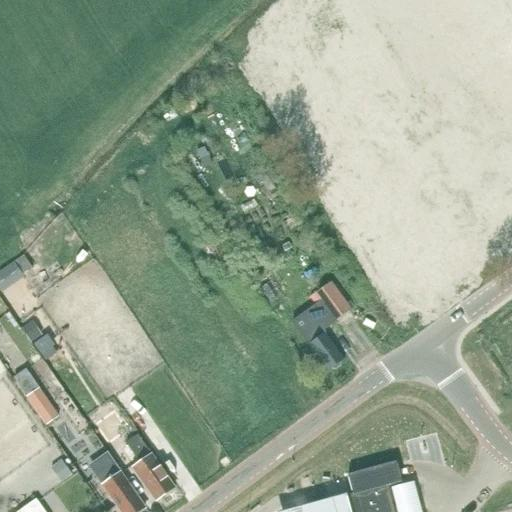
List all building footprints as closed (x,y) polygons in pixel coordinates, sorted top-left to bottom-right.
[(209,157),(200,160),(204,168),(212,164),(209,157)] [(6,265),(0,269),(0,285),(14,275),(6,265)] [(351,310),(331,283),(313,296),(333,323),(351,310)] [(4,291),(8,296),(0,301),(9,314),(29,301),(20,289),(13,294),(9,288),(4,291)] [(321,316),(315,307),(294,322),(328,371),(331,369),(332,369),(340,364),(340,362),(343,360),(324,334),(322,336),(312,322),(321,316)] [(30,324),(21,330),(30,344),(39,339),(30,324)] [(60,419),(39,390),(27,399),(47,428),(60,419)] [(100,399),(86,407),(91,417),(105,410),(100,399)] [(67,410),(59,416),(70,432),(79,426),(67,410)] [(61,422),(49,431),(66,455),(78,447),(61,422)] [(174,488),(143,444),(137,435),(125,444),(139,463),(132,468),(137,476),(156,502),(174,488)] [(61,462),(52,469),(61,482),(70,475),(61,462)] [(399,474),(396,465),(396,462),(347,475),(348,477),(350,487),(353,495),(343,497),(347,511),(394,511),(387,487),(394,485),(401,483),(399,474)] [(90,488),(110,474),(103,463),(82,477),(90,488)] [(110,497),(120,511),(140,511),(145,509),(121,475),(102,488),(109,498),(110,497)] [(401,483),(394,485),(401,511),(424,511),(416,479),(401,483)] [(347,511),(343,497),(288,511),(347,511)] [(43,511),(36,501),(20,511),(43,511)]
